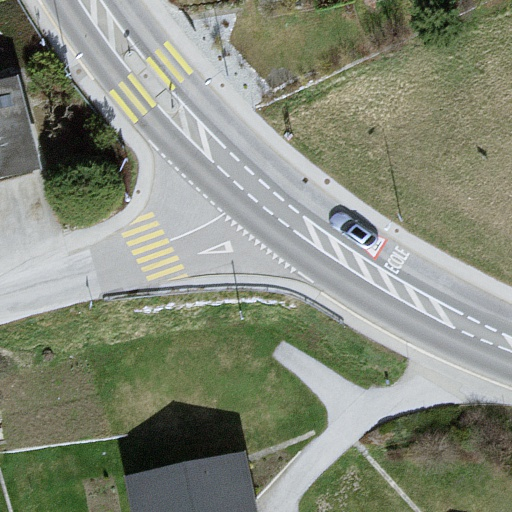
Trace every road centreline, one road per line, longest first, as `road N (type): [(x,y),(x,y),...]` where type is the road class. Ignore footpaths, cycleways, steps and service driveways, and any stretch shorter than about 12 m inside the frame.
road 1 (tertiary): [(511,345),(396,288),(251,183)]
road 2 (residential): [(251,183),(221,214),(182,236),(0,299)]
road 3 (tertiary): [(251,183),(148,81),(85,0)]
